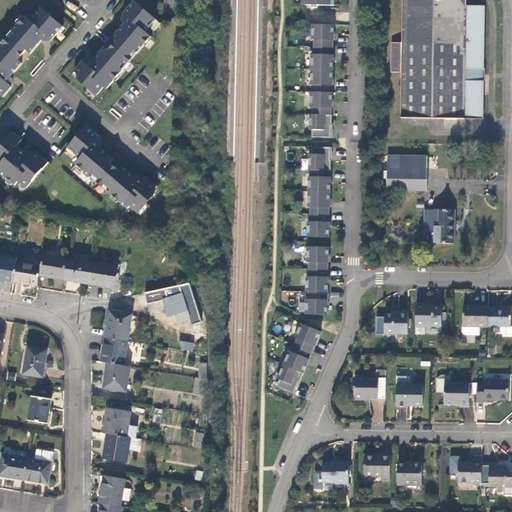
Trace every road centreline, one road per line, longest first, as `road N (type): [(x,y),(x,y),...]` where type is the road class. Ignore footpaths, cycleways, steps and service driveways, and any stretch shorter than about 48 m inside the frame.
road 1 (residential): [(355,291),(357,18)]
road 2 (residential): [(75,511),(70,341),(47,318),(0,307)]
road 3 (residential): [(311,423),(343,436),(511,438)]
road 4 (residential): [(355,291),(378,278),(482,279),(506,268)]
road 5 (residential): [(311,423),(348,332),(355,291)]
